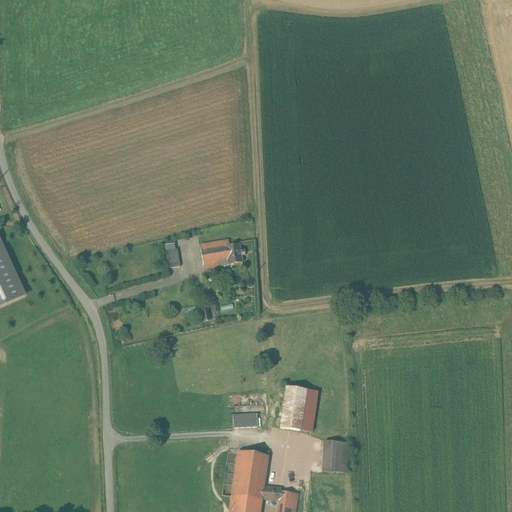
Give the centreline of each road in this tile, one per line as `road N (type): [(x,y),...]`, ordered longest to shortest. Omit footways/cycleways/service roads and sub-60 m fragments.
road 1 (track): [(511,283),(268,307),(247,0)]
road 2 (unclassified): [(110,511),(98,332),(88,305),(39,242),(0,152)]
road 3 (track): [(0,137),(250,60)]
road 4 (track): [(248,3),(357,14),(433,0)]
road 5 (track): [(511,180),(472,0)]
